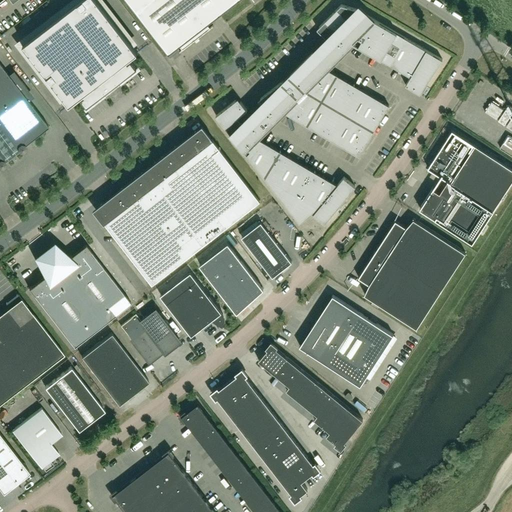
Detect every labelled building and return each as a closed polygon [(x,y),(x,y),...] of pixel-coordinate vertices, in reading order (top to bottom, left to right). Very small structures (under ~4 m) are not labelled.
[(137,52),(97,0),(79,0),(23,44),(70,104),(81,95),(82,95),(84,98),(81,100),(87,108),(87,107),(101,96),(105,94),(106,96),(110,93),(109,92),(115,86),(117,88),(121,85),(120,85),(119,83),(122,81),(136,70),(137,69),(131,61),(127,64),(125,61),(126,60),(137,52)] [(126,0),(169,54),(180,46),(182,49),(179,51),(180,52),(194,41),(195,41),(199,38),(199,37),(213,26),(213,25),(210,27),(208,25),(208,24),(239,0),(126,0)] [(360,153),(387,107),(389,105),(385,103),(327,68),(329,66),(352,43),(353,43),(358,37),(361,39),(358,45),(356,43),(355,44),(410,76),(405,85),(416,91),(417,91),(420,93),(421,91),(422,91),(442,59),(375,19),(360,5),(357,9),(341,4),(319,27),(317,29),(320,31),(320,32),(327,39),(313,53),(290,76),(286,80),(285,80),(285,81),(284,82),(283,81),(260,99),(258,100),(261,103),(262,104),(243,123),(237,117),(247,110),(240,102),(238,99),(236,100),(216,115),(300,223),(313,213),(325,223),(355,186),(344,177),(337,184),(275,148),(257,137),(276,119),(283,112),(355,154),(359,156),(360,153)] [(48,126),(0,63),(0,165),(2,166),(4,164),(4,162),(4,161),(11,155),(19,149),(20,150),(22,150),(25,149),(25,146),(24,145),(48,126)] [(483,112),(495,121),(503,111),(499,107),(503,102),(496,97),(483,112)] [(504,124),(511,113),(511,107),(509,105),(498,120),(504,124)] [(260,201),(213,139),(202,125),(93,209),(104,223),(105,223),(152,284),(260,201)] [(511,180),(511,168),(452,130),(428,168),(448,181),(441,192),(434,188),(420,209),(472,242),(511,180)] [(511,157),(511,139),(507,137),(499,149),(511,157)] [(417,328),(466,252),(413,218),(406,227),(395,220),(358,277),(369,284),(364,294),(417,328)] [(292,262),(275,239),(261,222),(242,237),(273,276),(292,262)] [(131,302),(85,244),(70,256),(54,241),(44,249),(55,264),(102,324),(131,302)] [(263,288),(228,242),(200,264),(237,312),(238,312),(235,309),(262,288),(263,289),(263,288)] [(102,324),(55,264),(44,249),(33,257),(44,276),(29,288),(74,346),(102,324)] [(221,311),(197,280),(190,272),(160,295),(166,303),(191,335),(212,319),(222,325),(224,322),(224,319),(224,316),(223,314),(222,312),(221,311)] [(64,354),(32,312),(27,306),(18,294),(17,294),(6,303),(6,304),(7,303),(9,306),(0,313),(0,367),(17,390),(64,354)] [(360,385),(393,334),(333,295),(332,296),(333,297),(318,321),(316,320),(316,321),(317,322),(318,322),(320,323),(315,330),(313,329),(311,328),(311,329),(312,329),(302,346),(300,345),(300,346),(360,385)] [(180,341),(174,332),(156,309),(141,321),(136,313),(120,325),(150,363),(165,351),(166,352),(168,350),(178,343),(180,341)] [(148,381),(111,333),(94,346),(131,394),(148,381)] [(266,348),(267,349),(259,360),(274,373),(287,357),(274,347),(276,345),(271,341),(266,348)] [(131,394),(94,346),(81,356),(118,404),(119,404),(125,399),(131,394)] [(282,379),(295,363),(287,357),(274,373),(282,379)] [(289,385),(302,370),(295,363),(282,379),(289,385)] [(103,408),(71,366),(45,386),(77,428),(78,427),(77,426),(101,407),(102,409),(103,408)] [(0,403),(17,390),(0,367),(0,403)] [(254,387),(246,376),(248,375),(242,367),(235,373),(236,375),(228,382),(240,398),(254,387)] [(294,396),(310,376),(302,370),(289,385),(286,389),(294,396)] [(302,402),(318,383),(310,376),(294,396),(302,402)] [(240,398),(228,382),(219,388),(218,386),(210,392),(216,399),(218,398),(226,409),(238,399),(240,398)] [(310,408),(325,389),(318,383),(302,402),(310,408)] [(246,410),(262,397),(254,387),(240,398),(238,399),(246,410)] [(317,415),(333,395),(325,389),(310,408),(317,415)] [(322,425),(341,402),(333,395),(317,415),(314,418),(322,425)] [(252,418),(268,405),(262,397),(246,410),(252,418)] [(234,419),(246,410),(238,399),(226,409),(234,419)] [(329,431),(349,408),(341,402),(322,425),(329,431)] [(211,418),(205,410),(204,411),(198,403),(186,412),(185,410),(179,415),(184,422),(185,421),(194,432),(211,419),(210,419),(211,418)] [(258,426),(274,413),(268,405),(252,418),(258,426)] [(50,442),(62,434),(41,407),(12,430),(41,468),(59,454),(50,442)] [(336,443),(334,444),(341,450),(346,443),(344,442),(363,420),(349,408),(329,431),(326,435),(336,443)] [(240,427),(252,418),(246,410),(234,419),(240,427)] [(265,433),(281,421),(274,413),(258,426),(265,433)] [(258,426),(252,418),(240,427),(246,435),(258,426)] [(200,440),(217,427),(211,419),(194,432),(200,440)] [(271,441),(287,429),(281,421),(265,433),(271,441)] [(265,433),(258,426),(246,435),(252,443),(265,433)] [(206,448),(223,435),(217,427),(200,440),(206,448)] [(277,449),(293,437),(287,429),(271,441),(277,449)] [(259,451),(271,441),(265,433),(252,443),(259,451)] [(29,472),(0,434),(0,488),(3,492),(29,472)] [(212,456),(229,443),(223,435),(206,448),(212,456)] [(283,457),(299,445),(293,437),(277,449),(283,457)] [(265,459),(277,449),(271,441),(259,451),(265,459)] [(241,459),(229,443),(212,456),(225,471),(241,459)] [(289,465),(305,453),(299,445),(283,457),(289,465)] [(174,455),(169,448),(163,453),(164,455),(141,473),(153,489),(181,467),(173,456),(174,455)] [(271,467),(283,457),(277,449),(265,459),(271,467)] [(333,454),(341,461),(345,456),(338,450),(333,454)] [(321,469),(315,462),(313,463),(305,453),(289,465),(295,473),(301,481),(312,473),(314,475),(321,469)] [(277,474),(289,465),(283,457),(271,467),(277,474)] [(253,475),(241,459),(225,471),(237,487),(253,475)] [(283,482),(295,473),(289,465),(277,474),(283,482)] [(159,497),(187,475),(181,467),(153,489),(159,497)] [(159,497),(153,489),(141,473),(118,490),(117,489),(110,494),(115,500),(117,499),(126,511),(155,511),(165,505),(159,497)] [(308,489),(301,481),(295,473),(283,482),(291,493),(289,494),(295,502),(302,496),(301,494),(308,489)] [(165,505),(193,483),(187,475),(159,497),(165,505)] [(243,495),(259,482),(253,475),(237,487),(243,495)] [(249,503),(266,490),(259,482),(243,495),(249,503)] [(171,511),(172,511),(200,491),(193,483),(165,505),(171,511)] [(255,511),(272,498),(266,490),(249,503),(255,511)] [(188,511),(206,499),(200,491),(172,511),(188,511)] [(256,511),(270,511),(278,506),(272,498),(255,511),(256,511)] [(204,511),(212,507),(206,499),(188,511),(204,511)]
